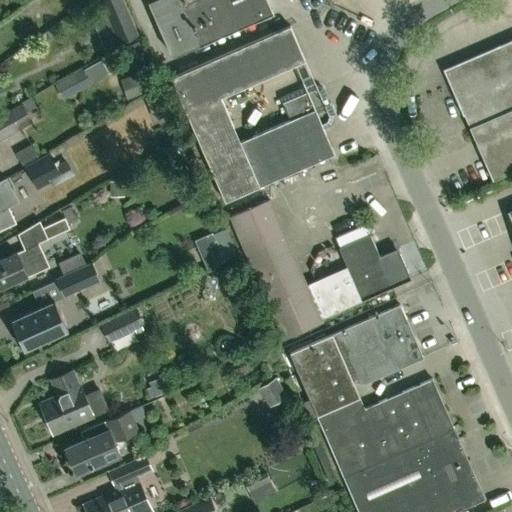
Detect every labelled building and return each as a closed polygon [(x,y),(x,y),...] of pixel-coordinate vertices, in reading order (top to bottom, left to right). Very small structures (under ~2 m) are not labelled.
[(118,42),(138,34),(123,0),(103,0),(101,1),(118,42)] [(147,0),(172,57),(272,14),(266,0),(147,0)] [(282,99),(283,101),(281,102),(285,111),(290,119),(255,134),(239,141),(231,121),(220,96),(244,86),(305,60),(290,25),(170,78),(224,201),(334,153),(322,127),(330,123),(333,114),(322,88),(314,85),(282,99)] [(511,39),(444,69),(492,179),(511,170),(511,39)] [(63,100),(90,85),(82,69),(54,84),(63,100)] [(153,120),(169,114),(161,93),(146,98),(153,120)] [(0,139),(32,122),(21,103),(0,114),(0,139)] [(53,186),(74,174),(66,159),(56,164),(50,152),(24,166),(37,189),(50,181),(53,186)] [(0,228),(15,222),(8,206),(18,201),(5,177),(0,179),(0,228)] [(268,200),(230,217),(283,337),(322,320),(321,317),(392,285),(410,277),(397,248),(379,256),(370,235),(366,226),(362,225),(338,235),(337,240),(340,248),(348,266),(308,284),(306,285),(268,200)] [(42,228),(47,239),(69,229),(67,224),(76,219),(70,206),(62,210),(65,217),(64,218),(42,227),(42,228)] [(42,228),(42,227),(40,221),(19,233),(25,248),(0,259),(0,286),(26,274),(27,276),(49,266),(38,242),(47,239),(42,228)] [(55,278),(64,297),(100,280),(91,262),(55,278)] [(67,330),(53,299),(10,319),(24,349),(67,330)] [(317,414),(359,396),(355,386),(422,357),(399,304),(290,352),(317,414)] [(100,324),(109,342),(144,324),(136,307),(100,324)] [(79,384),(72,369),(51,379),(57,394),(39,402),(53,434),(93,416),(79,384)] [(268,407),(286,396),(275,377),(257,388),(268,407)] [(347,483),(457,435),(432,378),(364,408),(359,396),(317,414),(347,483)] [(76,473),(120,454),(117,448),(121,446),(123,442),(121,438),(138,430),(134,420),(147,415),(142,404),(130,410),(80,431),(84,439),(65,447),(76,473)] [(457,435),(347,483),(359,511),(454,511),(485,499),(457,435)] [(149,511),(153,510),(138,475),(150,470),(144,456),(109,471),(115,485),(118,484),(120,487),(83,503),(87,511),(149,511)] [(179,511),(215,511),(210,499),(179,511)]
